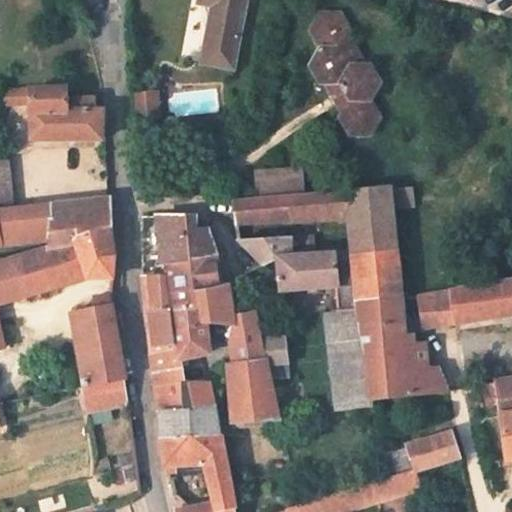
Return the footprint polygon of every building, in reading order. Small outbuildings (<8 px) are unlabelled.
[(242,0),(198,0),(205,0),(198,61),(233,66),(242,0)] [(315,46),(307,65),(317,86),(336,86),(347,107),(336,124),(344,141),(369,141),(377,124),(369,109),(379,89),(367,67),(350,67),(340,48),(349,29),(339,10),(316,6),(305,27),(315,46)] [(350,67),(367,67),(349,29),(340,48),(350,67)] [(336,86),(317,86),(336,124),(347,107),(336,86)] [(0,104),(29,104),(30,140),(106,139),(106,134),(103,134),(102,109),(92,110),(91,98),(65,99),(64,87),(0,87),(0,104)] [(160,117),(157,92),(137,94),(139,119),(160,117)] [(0,208),(13,207),(8,153),(3,153),(0,153),(0,208)] [(324,224),(348,222),(352,257),(359,314),(401,307),(388,192),(321,198),(324,224)] [(239,233),(324,224),(321,198),(236,205),(239,233)] [(13,207),(0,208),(0,246),(47,238),(49,247),(76,238),(112,227),(110,199),(13,207)] [(194,221),(145,225),(146,277),(170,273),(218,263),(209,230),(197,231),(194,221)] [(84,263),(114,255),(112,227),(76,238),(84,263)] [(0,348),(5,347),(0,326),(0,303),(88,277),(76,238),(49,247),(13,258),(0,261),(0,348)] [(277,268),(280,294),(334,294),(337,316),(359,314),(352,257),(315,259),(312,239),(240,246),(256,273),(277,268)] [(113,276),(114,255),(84,263),(88,277),(113,276)] [(224,288),(218,263),(170,273),(176,314),(180,315),(201,312),(200,294),(224,288)] [(147,307),(151,353),(184,349),(180,315),(176,314),(170,273),(146,277),(147,307)] [(207,355),(206,334),(233,329),(234,310),(230,286),(224,288),(200,294),(201,312),(180,315),(184,349),(151,353),(155,385),(181,382),(178,369),(208,364),(207,355)] [(452,328),(511,318),(511,287),(447,298),(452,328)] [(76,343),(87,410),(128,403),(112,304),(113,293),(100,294),(100,306),(78,309),(83,342),(76,343)] [(256,312),(254,296),(239,298),(240,313),(256,312)] [(417,333),(452,328),(447,298),(417,303),(412,304),(417,333)] [(371,412),(406,407),(406,406),(404,370),(401,307),(359,314),(362,335),(371,412)] [(236,346),(228,350),(232,378),(264,374),(260,346),(256,312),(240,313),(238,328),(236,346)] [(236,346),(238,328),(233,329),(206,334),(207,355),(228,350),(236,346)] [(362,335),(345,337),(348,362),(330,365),(336,419),(372,414),(371,412),(362,335)] [(288,371),(286,344),(260,346),(264,374),(276,373),(288,371)] [(336,419),(330,365),(288,371),(276,373),(282,425),(336,419)] [(432,366),(404,370),(406,407),(442,401),(432,366)] [(39,391),(35,371),(22,373),(27,394),(39,391)] [(228,378),(233,430),(282,425),(276,373),(264,374),(232,378),(228,378)] [(155,385),(159,424),(185,421),(182,396),(181,382),(155,385)] [(511,385),(491,389),(495,409),(496,418),(511,415),(511,385)] [(491,389),(476,391),(480,413),(495,409),(491,389)] [(215,417),(210,392),(182,396),(185,421),(215,417)] [(511,458),(511,415),(496,418),(507,460),(511,458)] [(163,446),(219,442),(215,417),(185,421),(159,424),(163,446)] [(456,435),(411,447),(415,476),(462,463),(456,435)] [(168,472),(204,468),(211,506),(212,511),(233,511),(219,442),(163,446),(168,472)] [(329,511),(377,511),(380,511),(370,489),(327,503),(329,511)] [(296,511),(329,511),(327,503),(296,511)]
